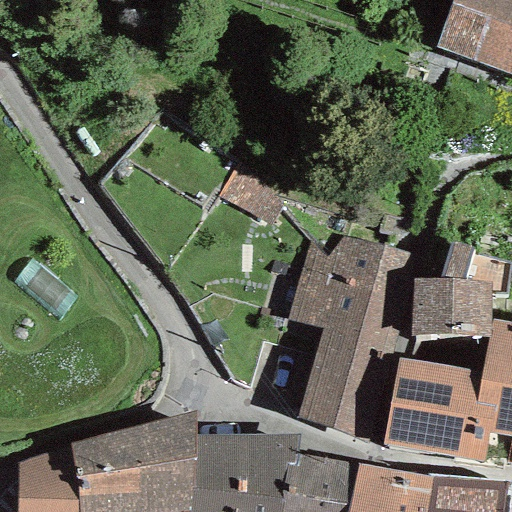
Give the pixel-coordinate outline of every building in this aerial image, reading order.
[(511,0),(450,0),(433,48),(511,76),(511,0)] [(413,254),(341,237),(330,251),(309,245),(283,320),(321,327),(296,418),(364,439),(413,254)] [(489,282),(463,281),(475,249),(450,241),(438,281),(412,280),(410,336),(488,338),(489,282)] [(399,359),(381,443),(505,469),(511,433),(511,323),(492,319),(488,338),(480,376),(399,359)] [(132,427),(136,511),(189,511),(195,437),(195,410),(132,427)] [(136,511),(132,427),(69,445),(77,511),(136,511)] [(279,511),(291,455),(299,455),(299,434),(195,437),(189,511),(279,511)] [(16,511),(77,511),(69,445),(18,463),(16,511)] [(346,511),(357,466),(299,455),(291,455),(279,511),(346,511)] [(424,511),(430,481),(357,466),(346,511),(424,511)] [(506,511),(511,483),(431,476),(430,481),(424,511),(506,511)]
